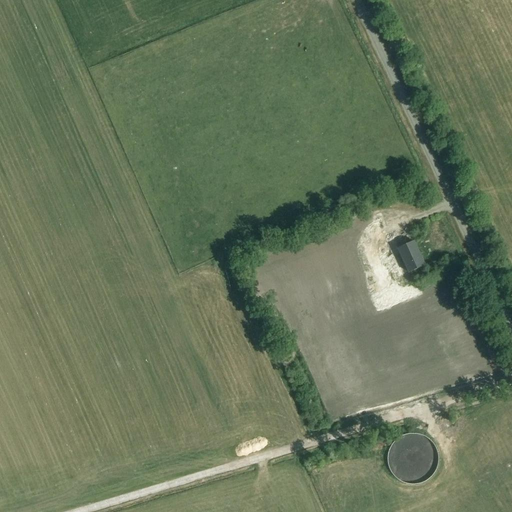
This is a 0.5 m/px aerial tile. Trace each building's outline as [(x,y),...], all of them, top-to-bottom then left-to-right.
[(382,221),(325,241),(339,280),(354,274),(403,407),(450,390),(439,360),(434,361),(396,256),(402,253),(399,243),(392,246),(382,221)] [(430,266),(419,240),(401,248),(412,273),(430,266)] [(279,283),(289,278),(285,268),(274,273),(279,283)] [(303,277),(328,344),(335,342),(337,347),(342,345),(344,352),(354,348),(356,353),(360,352),(357,343),(356,343),(329,268),(303,277)] [(348,379),(359,408),(384,399),(373,370),(348,379)] [(424,437),(418,434),(411,434),(404,435),(399,438),(393,443),(390,448),(388,455),(387,461),(389,468),(392,474),(396,479),(402,482),(408,485),(415,485),(421,484),(427,481),(432,476),(436,471),(438,464),(438,458),(437,451),(434,445),(430,440),(424,437)]
